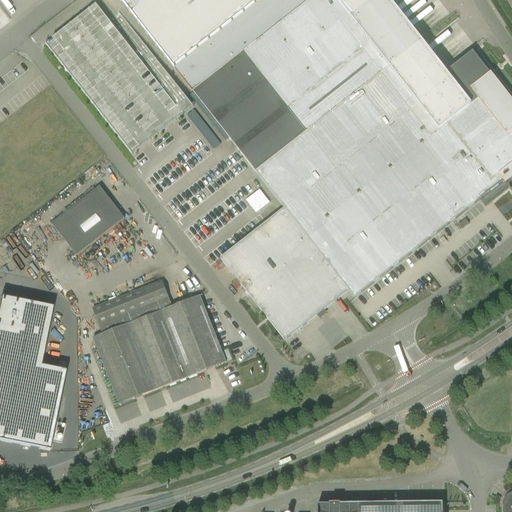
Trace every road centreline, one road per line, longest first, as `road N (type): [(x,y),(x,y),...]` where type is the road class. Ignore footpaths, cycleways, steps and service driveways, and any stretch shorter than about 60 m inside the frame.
road 1 (unclassified): [(289,378),(22,42)]
road 2 (secondary): [(421,378),(275,456),(105,511)]
road 3 (secondary): [(138,511),(278,465),(431,391)]
road 4 (unclassified): [(0,479),(55,473),(289,378)]
road 5 (unclassified): [(249,511),(327,488),(423,478),(475,463)]
road 6 (unclassified): [(388,330),(511,244)]
